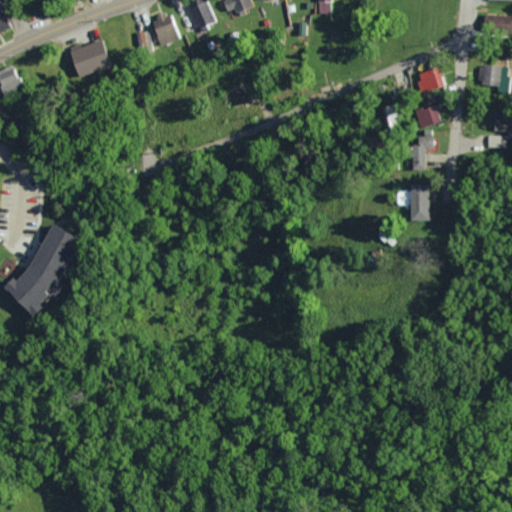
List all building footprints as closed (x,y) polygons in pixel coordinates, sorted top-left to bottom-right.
[(221,0),(227,14),(250,5),(248,0),(221,0)] [(159,46),(182,38),(173,12),(150,19),(159,46)] [(511,29),(511,15),(484,13),(482,30),(511,33),(511,29)] [(139,52),(151,52),(149,31),(138,32),(139,52)] [(67,52),(76,78),(112,64),(102,39),(67,52)] [(0,69),(0,85),(3,93),(21,86),(14,65),(0,69)] [(509,67),(479,65),(478,85),(497,86),(496,93),(508,94),(509,67)] [(415,73),(420,92),(444,86),(438,67),(415,73)] [(440,122),(435,105),(414,110),(419,127),(440,122)] [(511,131),(511,117),(493,117),(493,130),(511,131)] [(501,135),(488,135),(488,147),(502,146),(501,135)] [(425,169),(424,147),(433,147),(432,137),(417,137),(417,145),(403,146),(404,157),(411,157),(411,169),(425,169)] [(409,220),(427,221),(427,185),(409,184),(409,191),(397,191),(397,204),(410,204),(409,220)] [(72,237),(46,224),(18,282),(6,277),(0,289),(0,295),(35,313),(72,237)]
